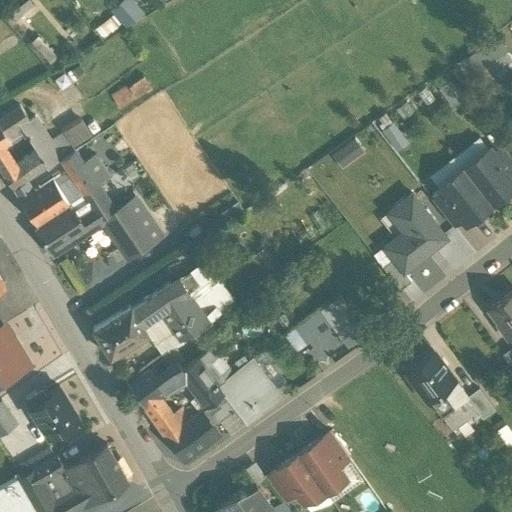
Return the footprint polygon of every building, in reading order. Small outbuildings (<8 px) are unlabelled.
[(129,7),(112,22),(128,40),(145,25),(129,7)] [(131,110),(152,103),(149,93),(128,100),(131,110)] [(464,107),(455,96),(447,103),(456,114),(464,107)] [(36,133),(30,137),(20,122),(12,127),(22,143),(35,161),(49,152),(36,133)] [(12,127),(0,134),(0,164),(4,163),(1,157),(22,143),(12,127)] [(63,150),(73,166),(92,153),(80,134),(61,147),(63,150)] [(405,151),(390,135),(381,143),(396,160),(405,151)] [(341,173),(366,161),(359,147),(334,159),(341,173)] [(63,150),(52,157),(62,172),(73,166),(63,150)] [(38,166),(15,181),(4,189),(14,204),(56,177),(62,172),(52,157),(49,152),(35,161),(38,166)] [(511,164),(503,153),(492,161),(511,185),(511,164)] [(511,185),(492,161),(489,157),(464,176),(492,212),(511,196),(511,185)] [(0,164),(0,182),(4,189),(15,181),(4,163),(0,164)] [(62,172),(56,177),(66,191),(84,180),(73,166),(62,172)] [(96,169),(84,180),(98,199),(110,191),(96,169)] [(464,176),(439,195),(443,199),(465,227),(468,231),(492,212),(464,176)] [(66,191),(56,197),(70,217),(98,199),(84,180),(66,191)] [(54,194),(22,216),(37,239),(70,217),(56,197),(54,194)] [(101,234),(117,223),(100,198),(70,217),(71,220),(87,243),(101,234)] [(443,199),(433,207),(455,235),(465,227),(443,199)] [(448,248),(413,204),(389,223),(405,242),(385,258),(395,270),(405,282),(448,248)] [(117,223),(101,234),(128,274),(167,249),(139,208),(117,223)] [(71,220),(37,243),(52,267),(87,243),(71,220)] [(251,267),(263,286),(278,277),(266,258),(251,267)] [(405,282),(395,270),(385,278),(402,299),(412,291),(405,282)] [(204,273),(190,283),(219,322),(233,312),(204,273)] [(293,280),(274,294),(286,309),(304,295),(293,280)] [(190,283),(154,309),(164,323),(182,349),(219,322),(190,283)] [(304,296),(286,309),(294,321),(312,307),(304,296)] [(511,301),(490,318),(500,332),(499,333),(511,349),(511,347),(511,301)] [(340,306),(321,320),(332,335),(342,349),(361,336),(340,306)] [(154,309),(134,323),(143,337),(164,323),(154,309)] [(134,323),(132,323),(130,320),(94,342),(111,369),(149,346),(143,337),(134,323)] [(332,335),(321,320),(287,344),(297,359),(332,335)] [(182,349),(164,323),(143,337),(149,346),(161,364),(182,349)] [(18,363),(4,340),(0,342),(0,396),(30,378),(20,361),(18,363)] [(174,427),(160,409),(186,390),(206,418),(225,404),(217,395),(217,394),(220,393),(208,375),(220,366),(213,357),(184,377),(180,373),(157,389),(151,381),(128,398),(166,448),(191,430),(183,420),(174,427)] [(511,357),(503,364),(511,375),(511,357)] [(457,390),(434,359),(406,379),(428,409),(430,408),(443,426),(456,416),(444,400),(457,390)] [(279,393),(285,388),(262,361),(256,366),(279,393)] [(220,393),(217,394),(225,404),(242,425),(249,433),(281,409),(251,370),(220,393)] [(457,390),(444,400),(456,416),(469,407),(469,406),(468,405),(457,390)] [(480,396),(468,405),(469,406),(469,407),(478,419),(484,428),(496,419),(480,396)] [(31,416),(30,417),(50,450),(79,432),(59,399),(40,411),(31,416)] [(36,405),(28,410),(31,416),(40,411),(36,405)] [(456,416),(443,426),(452,438),(478,419),(469,407),(456,416)] [(2,414),(0,415),(0,447),(17,436),(2,414)] [(191,430),(166,448),(183,469),(220,442),(204,420),(191,430)] [(242,425),(231,434),(236,443),(249,433),(242,425)] [(351,466),(332,440),(321,448),(339,474),(351,466)] [(321,448),(320,446),(299,461),(326,501),(347,486),(339,474),(321,448)] [(299,461),(278,476),(278,478),(297,504),(302,511),(310,511),(326,501),(299,461)] [(278,478),(267,485),(286,511),(297,504),(278,478)] [(28,511),(17,492),(0,502),(0,511),(28,511)] [(267,511),(257,494),(229,511),(267,511)]
